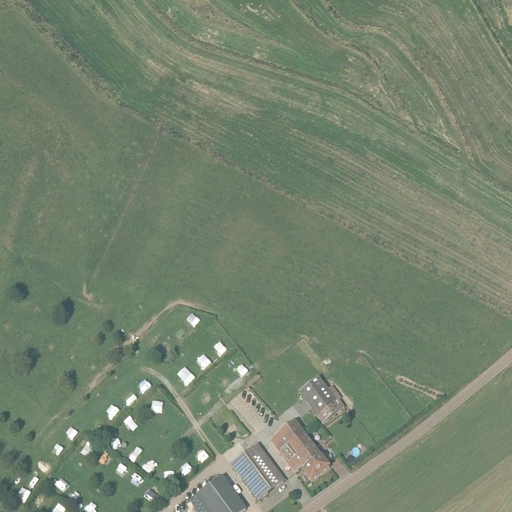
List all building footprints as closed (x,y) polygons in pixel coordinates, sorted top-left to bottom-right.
[(221,356),(229,350),(223,343),(216,349),(221,356)] [(226,376),(219,381),(224,389),(231,384),(226,376)] [(323,424),(344,408),(338,401),(337,402),(331,395),(319,378),(299,393),(323,424)] [(207,390),(200,397),(206,404),(214,398),(207,390)] [(129,404),(138,400),(134,392),(125,396),(129,404)] [(337,402),(338,401),(341,399),(336,392),(331,395),(337,402)] [(153,411),(163,413),(165,403),(154,402),(153,411)] [(311,482),(329,468),(295,423),(270,442),(295,475),(302,469),(304,470),(303,471),(311,482)] [(124,436),(111,439),(113,447),(126,444),(124,436)] [(325,442),(318,448),(322,453),(329,447),(325,442)] [(361,443),(348,455),(353,461),(366,449),(361,443)] [(257,445),(231,465),(258,502),(285,482),(257,445)] [(107,453),(101,459),(107,465),(113,458),(107,453)] [(48,461),(42,469),(48,474),(55,467),(48,461)] [(114,475),(121,480),(127,472),(119,467),(114,475)] [(136,474),(131,482),(139,487),(144,479),(136,474)] [(177,475),(167,476),(167,486),(177,486),(177,475)] [(245,511),(247,511),(223,478),(197,497),(208,511),(245,511)] [(25,505),(30,497),(22,492),(17,499),(25,505)]
